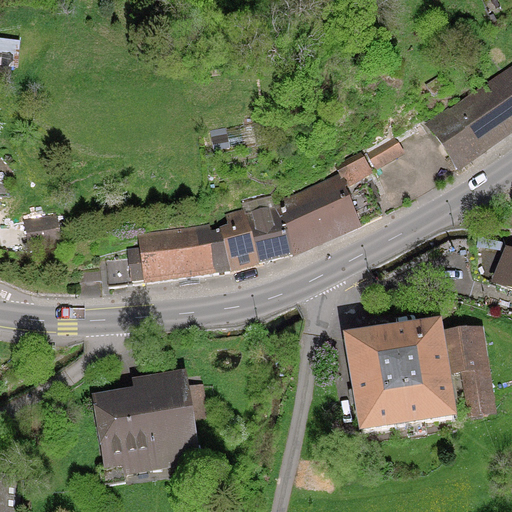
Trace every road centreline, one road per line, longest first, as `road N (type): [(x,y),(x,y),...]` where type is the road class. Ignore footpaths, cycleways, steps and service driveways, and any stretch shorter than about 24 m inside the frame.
road 1 (unclassified): [(311,281),(315,336),(279,511)]
road 2 (secondary): [(311,281),(511,165)]
road 3 (secondary): [(114,319),(212,310),(311,281)]
road 4 (residential): [(114,319),(105,345),(80,372),(0,418)]
